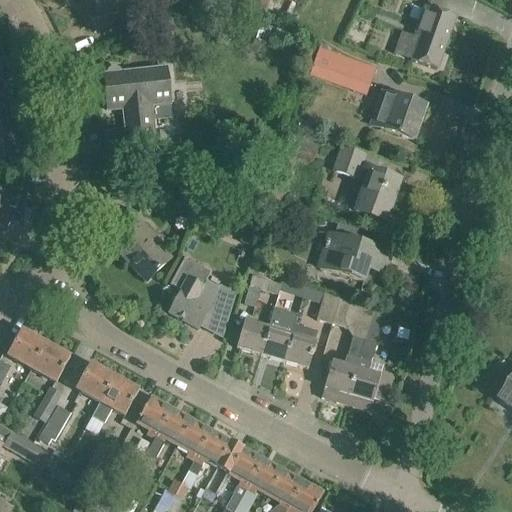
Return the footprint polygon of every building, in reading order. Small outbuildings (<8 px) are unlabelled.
[(77,0),(77,1),(94,33),(111,23),(129,14),(136,26),(185,0),(77,0)] [(229,0),(283,23),(291,5),(278,0),(229,0)] [(410,62),(417,65),(436,71),(455,19),(425,8),(413,41),(417,42),(410,62)] [(271,46),(276,30),(260,25),(255,41),(271,46)] [(318,51),(310,76),(366,95),(374,71),(318,51)] [(0,117),(14,116),(8,63),(0,63),(0,117)] [(127,145),(147,143),(174,140),(166,70),(102,77),(106,111),(123,110),(127,145)] [(369,127),(393,136),(412,142),(413,141),(411,140),(423,109),(424,109),(424,108),(381,93),(369,127)] [(0,171),(20,169),(19,160),(20,160),(14,116),(0,117),(0,171)] [(384,224),(395,194),(402,196),(405,187),(398,185),(398,183),(358,169),(363,156),(340,148),(332,171),(355,179),(351,191),(361,194),(355,213),(382,223),(382,224),(384,224)] [(115,196),(134,203),(142,206),(147,192),(120,183),(115,196)] [(0,228),(4,229),(5,227),(8,227),(14,215),(16,215),(19,200),(0,195),(0,228)] [(229,219),(225,231),(241,236),(239,244),(253,248),(259,229),(229,219)] [(148,281),(163,267),(170,259),(151,239),(154,236),(142,224),(117,248),(148,281)] [(337,226),(334,237),(328,236),(318,269),(363,283),(366,271),(378,274),(380,266),(386,268),(390,254),(374,250),(377,238),(337,226)] [(181,293),(178,298),(169,315),(198,331),(215,301),(199,292),(205,282),(197,278),(203,269),(185,259),(169,287),(181,293)] [(281,286),(252,278),(244,305),(255,308),(260,291),(265,292),(278,296),(279,292),(281,286)] [(296,286),(283,281),(281,286),(279,292),(292,296),(296,286)] [(316,322),(331,326),(339,301),(307,289),(303,300),(321,306),(316,322)] [(332,363),(330,371),(327,381),(321,400),(338,405),(339,404),(337,404),(340,395),(348,397),(370,313),(371,312),(339,301),(331,326),(346,330),(352,340),(347,359),(346,358),(343,367),(332,363)] [(268,332),(260,357),(283,364),(294,327),(297,318),(274,311),(268,332)] [(373,402),(385,405),(392,382),(367,376),(375,346),(374,346),(378,331),(388,328),(389,329),(391,319),(370,313),(348,397),(355,399),(352,409),(369,414),(373,402)] [(244,325),(242,331),(236,350),(260,357),(268,332),(244,325)] [(294,327),(283,364),(307,371),(315,346),(313,345),(317,334),(294,327)] [(31,371),(45,345),(21,332),(6,358),(31,371)] [(45,345),(31,371),(55,385),(70,359),(45,345)] [(0,385),(0,386),(10,368),(0,361),(0,385)] [(75,391),(100,404),(114,379),(89,365),(75,391)] [(138,392),(114,379),(100,404),(91,419),(104,426),(112,411),(124,418),(138,392)] [(511,383),(500,403),(511,411),(511,383)] [(61,396),(49,390),(33,418),(45,425),(61,396)] [(154,440),(171,410),(150,399),(136,425),(149,432),(147,436),(154,440)] [(54,443),(70,415),(58,409),(39,442),(48,447),(51,441),(54,443)] [(151,446),(146,457),(154,462),(155,462),(163,446),(162,445),(162,444),(164,440),(176,447),(191,421),(171,410),(154,440),(151,446)] [(191,421),(176,447),(188,453),(186,457),(194,462),(210,432),(191,421)] [(210,432),(194,462),(188,472),(195,476),(203,462),(216,469),(230,443),(210,432)] [(41,452),(12,434),(3,448),(33,466),(41,452)] [(133,461),(127,471),(135,476),(141,465),(146,457),(151,446),(140,440),(130,459),(133,461)] [(224,511),(223,511),(234,511),(263,461),(242,450),(230,443),(216,469),(227,475),(228,475),(231,477),(241,483),(239,487),(238,488),(237,488),(232,496),(224,511)] [(84,473),(101,483),(116,454),(99,445),(84,473)] [(234,511),(245,511),(254,495),(256,491),(268,498),(282,472),(263,461),(234,511)] [(141,465),(135,476),(143,480),(148,469),(149,469),(141,465)] [(286,511),(302,483),(282,472),(268,498),(280,504),(278,508),(275,511),(286,511)] [(162,497),(153,511),(167,511),(174,498),(180,487),(172,483),(168,491),(167,494),(168,494),(165,499),(162,497)] [(312,511),(313,511),(322,494),(302,483),(286,511),(312,511)] [(174,498),(167,511),(177,511),(188,491),(180,487),(174,498)] [(134,511),(138,505),(126,498),(117,511),(134,511)] [(10,511),(13,509),(0,500),(0,511),(10,511)]
